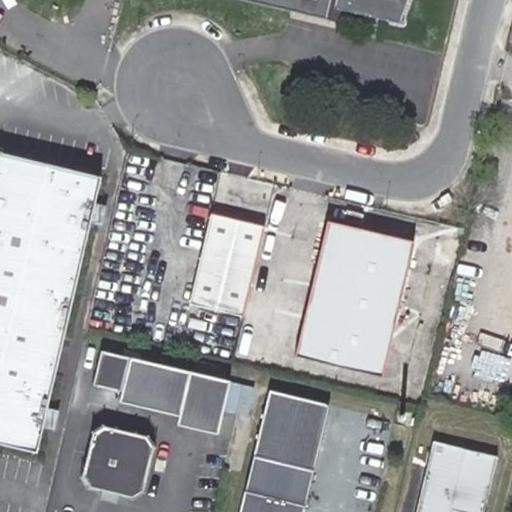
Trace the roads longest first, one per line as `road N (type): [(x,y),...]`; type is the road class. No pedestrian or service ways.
road 1 (residential): [(489,0),(453,138),(411,185),(245,149)]
road 2 (residential): [(245,149),(169,131),(139,108),(137,68),(161,41),(199,45),(217,71)]
